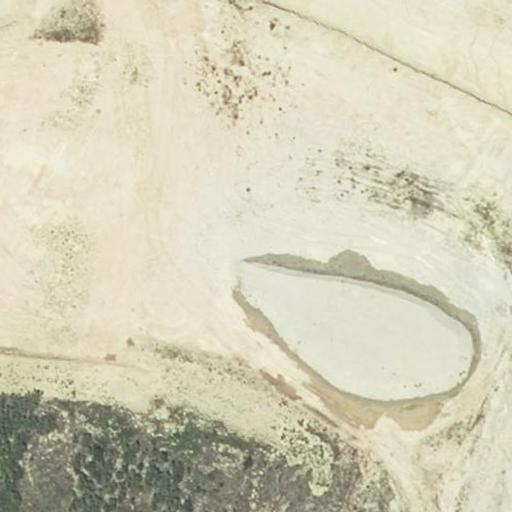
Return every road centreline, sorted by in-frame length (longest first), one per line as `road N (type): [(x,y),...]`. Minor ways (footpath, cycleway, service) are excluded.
road 1 (track): [(139,0),(178,270),(139,511)]
road 2 (track): [(511,87),(492,62),(380,0)]
